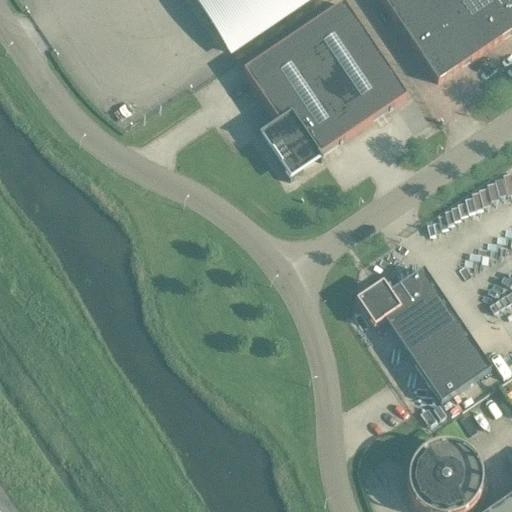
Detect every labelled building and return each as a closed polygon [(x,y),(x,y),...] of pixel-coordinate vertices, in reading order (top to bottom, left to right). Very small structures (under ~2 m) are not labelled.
[(193,0),(230,53),(308,0),(193,0)] [(488,50),(454,0),(380,0),(437,84),(488,50)] [(511,0),(454,0),(488,50),(511,33),(511,0)] [(300,170),(317,159),(320,163),(322,162),(319,158),(406,100),(343,6),(242,74),(277,125),(258,138),(259,140),(264,136),(282,163),(278,166),(289,183),(303,174),(300,170)] [(383,324),(440,407),(490,373),(422,273),(389,295),(382,286),(355,304),(373,330),(383,324)] [(416,510),(418,511),(469,511),(473,509),(479,500),(481,490),(481,479),(478,469),(472,460),(464,453),(454,449),(444,447),(433,449),(423,454),(415,461),(410,470),(407,480),(407,491),(410,501),(416,510)] [(511,511),(511,479),(511,480),(511,481),(511,498),(491,511),(511,511)]
